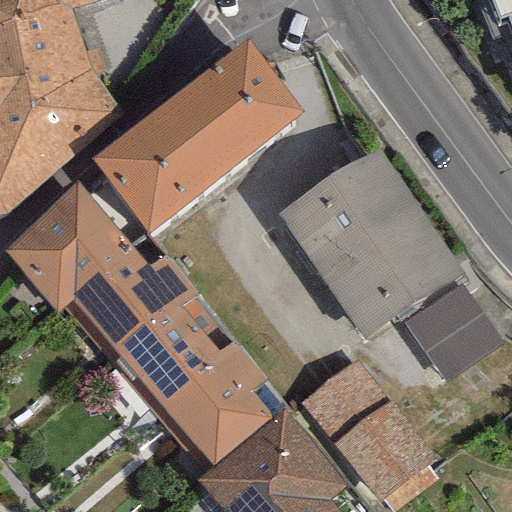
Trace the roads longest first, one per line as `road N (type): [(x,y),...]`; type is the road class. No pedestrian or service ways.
road 1 (residential): [(318,0),(163,107),(0,264)]
road 2 (unclassified): [(511,219),(344,0)]
